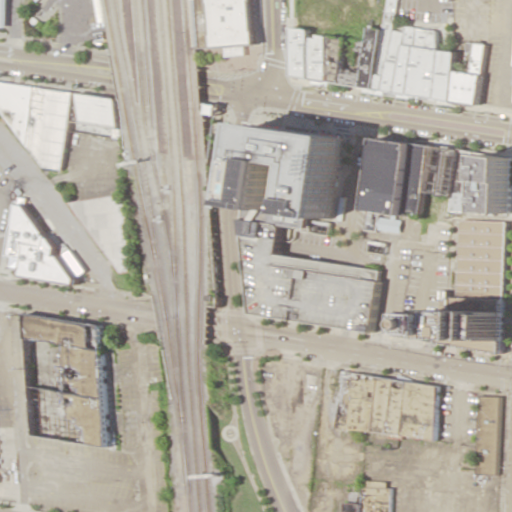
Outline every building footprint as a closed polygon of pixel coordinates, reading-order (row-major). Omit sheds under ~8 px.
[(0,0),(0,26),(10,27),(10,0),(0,0)] [(252,0),(256,43),(214,47),(211,3),(210,0),(252,0)] [(481,101),(487,44),(470,42),(468,52),(474,52),(472,72),(456,70),(459,52),(437,49),(439,30),(407,26),(406,31),(395,30),(398,0),(388,0),(386,28),(371,27),(366,70),(344,67),(347,37),(311,33),(312,29),(297,27),(291,81),(481,101)] [(124,98),(0,81),(0,104),(43,167),(43,166),(66,169),(71,131),(119,138),(124,98)] [(249,119),(336,130),(325,223),(238,212),(249,119)] [(511,189),(511,155),(378,139),(369,212),(374,212),(373,220),(378,220),(377,229),(402,232),(404,216),(423,219),(426,193),(456,197),(455,209),(509,216),(511,189)] [(129,194),(80,200),(84,230),(107,227),(113,274),(138,271),(129,194)] [(28,276),(76,282),(80,279),(65,256),(60,255),(61,247),(53,236),(50,236),(29,205),(21,204),(14,255),(16,258),(14,266),(22,268),(28,276)] [(240,219),(284,225),(279,254),(384,272),(373,334),(250,312),(240,219)] [(461,219),(459,301),(489,301),(488,311),(441,310),(440,346),(505,348),(508,221),(461,219)] [(37,443),(111,439),(105,317),(31,320),(37,443)] [(437,438),(442,382),(344,374),(339,429),(437,438)] [(478,474),(500,475),(502,397),(480,396),(478,474)] [(346,511),(391,511),(393,481),(364,480),(364,503),(347,503),(346,511)]
